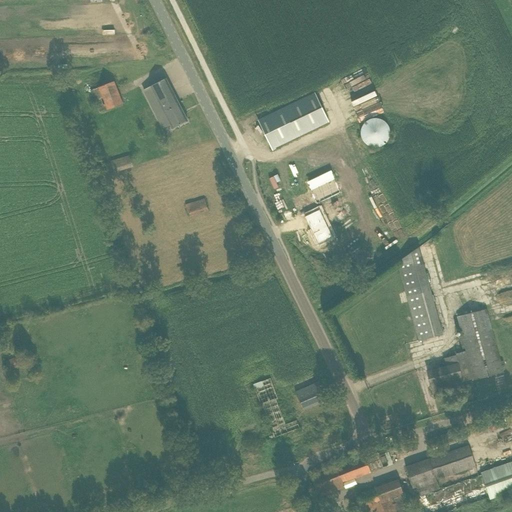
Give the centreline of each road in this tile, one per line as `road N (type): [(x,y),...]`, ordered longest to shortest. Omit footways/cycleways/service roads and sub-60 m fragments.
road 1 (tertiary): [(360,436),(362,422),(154,0)]
road 2 (unclassified): [(136,511),(304,467)]
road 3 (unclassified): [(360,436),(376,444),(511,401)]
